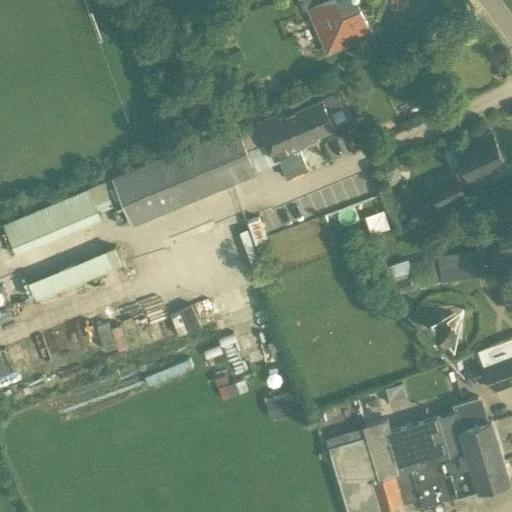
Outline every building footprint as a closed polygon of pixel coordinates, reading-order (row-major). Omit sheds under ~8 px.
[(298,0),(303,10),(308,8),(316,26),(319,24),(329,48),(340,43),(341,46),(372,33),(358,0),(298,0)] [(245,118),(256,143),(267,139),(274,155),(277,154),(287,177),(307,168),(298,146),(302,144),(300,140),(334,125),(322,97),(288,111),(287,108),(259,120),(256,114),(245,118)] [(101,217),(98,209),(113,203),(111,196),(119,192),(132,225),(231,182),(257,171),(247,147),(256,143),(245,118),(236,121),(195,139),(178,146),(112,175),(112,176),(4,224),(17,254),(101,217)] [(491,129),(456,145),(466,167),(457,171),(456,169),(428,181),(440,208),(469,195),(463,181),(474,176),(473,174),(505,161),(491,129)] [(326,141),(333,158),(350,152),(344,134),(326,141)] [(418,218),(414,208),(408,211),(412,220),(418,218)] [(511,223),(503,224),(507,259),(511,258),(511,223)] [(122,263),(115,244),(28,280),(36,299),(122,263)] [(486,277),(483,252),(443,257),(446,282),(486,277)] [(511,271),(502,273),(506,308),(507,311),(511,310),(511,271)] [(394,279),(397,290),(413,285),(409,274),(394,279)] [(432,319),(432,321),(432,322),(432,323),(432,325),(433,326),(433,328),(434,329),(435,330),(437,332),(438,333),(440,333),(443,334),(444,334),(447,334),(448,334),(450,333),(452,332),(454,331),(455,329),(457,326),(457,324),(458,323),(458,321),(457,319),(457,318),(457,317),(456,314),(455,313),(454,312),(452,311),(451,310),(449,309),(447,309),(445,308),(442,309),(440,309),(438,310),(436,312),(434,313),(434,315),(433,316),(432,318),(432,319)] [(511,380),(511,335),(478,348),(493,387),(511,380)] [(8,345),(0,347),(0,372),(16,367),(8,345)] [(266,404),(271,419),(297,411),(293,395),(266,404)] [(471,489),(509,479),(491,417),(486,418),(479,395),(463,400),(453,403),(455,410),(390,429),(387,418),(364,424),(367,433),(329,445),(348,511),(368,511),(420,497),(422,504),(432,501),(471,489)] [(511,414),(499,417),(505,446),(511,445),(511,414)] [(330,475),(319,478),(327,508),(338,505),(330,475)]
